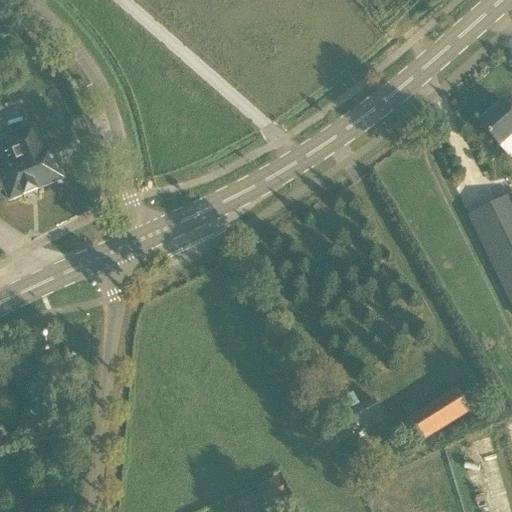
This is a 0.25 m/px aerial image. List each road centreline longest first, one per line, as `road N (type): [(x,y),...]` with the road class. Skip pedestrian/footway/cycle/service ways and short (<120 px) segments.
road 1 (secondary): [(120,249),(242,195),(384,104),(500,0)]
road 2 (unclassified): [(120,249),(129,198),(108,104),(74,49),(28,0)]
road 3 (unclassified): [(96,511),(120,249)]
road 4 (secondary): [(0,304),(120,249)]
